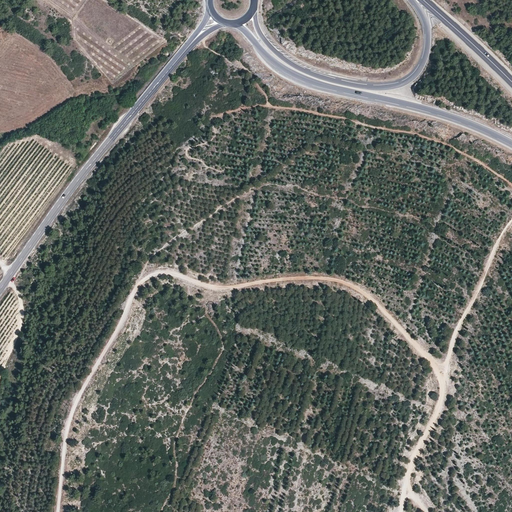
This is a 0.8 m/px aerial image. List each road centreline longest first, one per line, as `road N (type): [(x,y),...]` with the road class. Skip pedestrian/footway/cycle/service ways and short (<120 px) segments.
road 1 (track): [(425,511),(404,490),(442,394),(434,365),(376,304),(354,286),(317,277),(202,288),(165,271),(131,292),(66,428),(59,511)]
road 2 (secondary): [(190,43),(0,288)]
road 3 (primary): [(236,24),(296,77),(453,117),(511,141)]
road 4 (primary): [(413,0),(425,24),(424,60),(415,75),(387,88),(290,63),(260,31),(255,6)]
road 5 (track): [(271,106),(419,135),(459,150),(511,186)]
road 6 (track): [(511,221),(456,329),(442,394)]
road 7 (primary): [(511,81),(423,0)]
